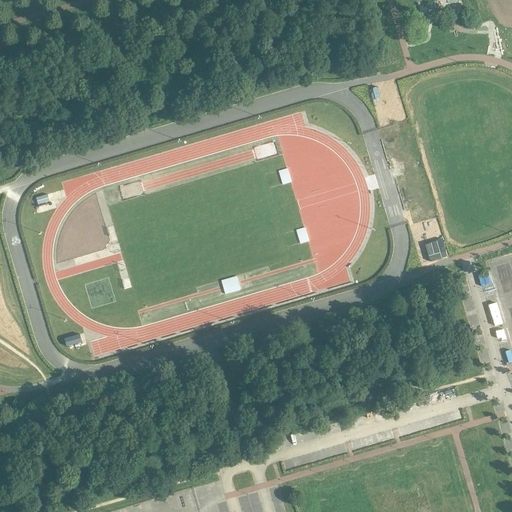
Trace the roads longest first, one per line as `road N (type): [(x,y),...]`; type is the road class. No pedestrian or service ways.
road 1 (unknown): [(333,91),(360,110),(367,127),(400,237),(392,282)]
road 2 (unclassified): [(511,407),(473,276)]
